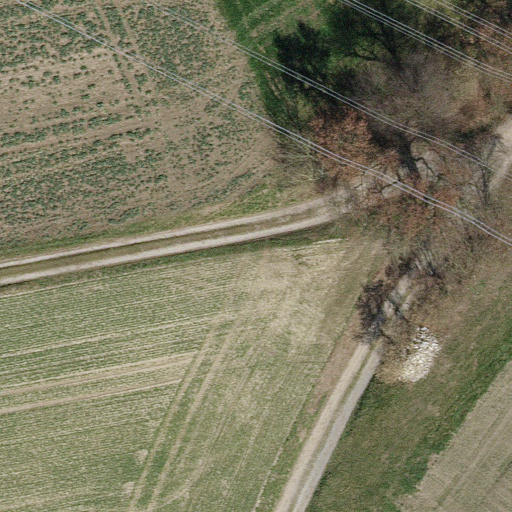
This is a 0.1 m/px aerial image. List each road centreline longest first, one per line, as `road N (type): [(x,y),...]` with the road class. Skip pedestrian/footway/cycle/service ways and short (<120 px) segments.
road 1 (track): [(0,277),(306,222),(488,166)]
road 2 (track): [(511,136),(329,420),(292,511)]
